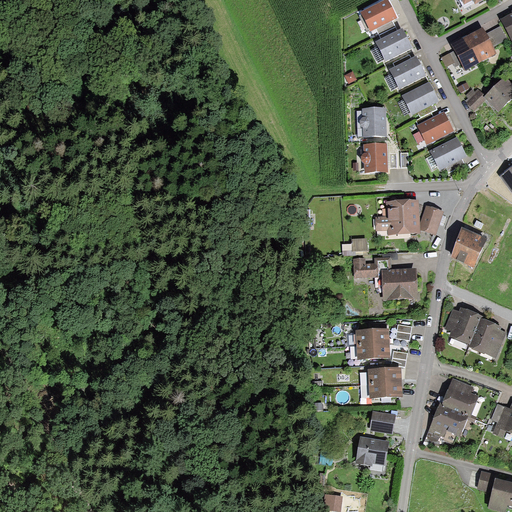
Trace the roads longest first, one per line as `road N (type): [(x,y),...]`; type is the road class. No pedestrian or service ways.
road 1 (residential): [(401,511),(446,250),(455,218),(489,167)]
road 2 (track): [(88,511),(0,343)]
road 3 (residential): [(489,167),(427,50)]
